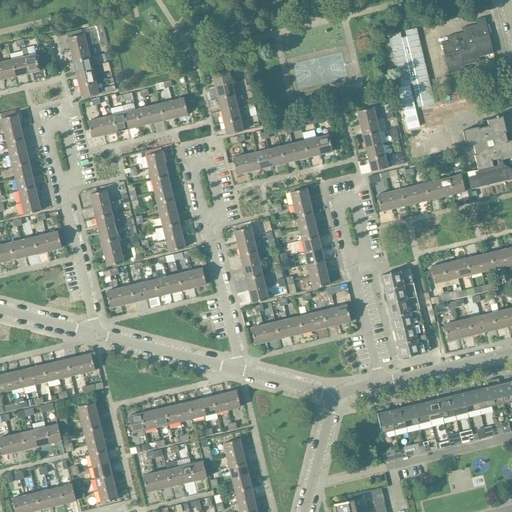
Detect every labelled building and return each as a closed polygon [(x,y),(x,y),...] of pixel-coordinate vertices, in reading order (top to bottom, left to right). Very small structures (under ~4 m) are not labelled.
[(493,53),(485,22),(484,17),(475,19),(476,24),(461,28),(462,33),(456,34),(447,36),(448,41),(441,42),(449,74),(464,70),(463,65),(478,61),(477,57),(493,53)] [(400,31),(388,34),(401,87),(412,84),(418,107),(435,103),(416,27),(404,30),(406,36),(401,37),(400,31)] [(84,34),(67,38),(70,50),(87,46),(84,34)] [(87,46),(70,50),(73,62),(90,58),(87,46)] [(35,54),(23,57),(27,74),(39,71),(35,54)] [(23,57),(11,60),(15,76),(27,74),(23,57)] [(90,58),(73,62),(76,74),(92,70),(90,58)] [(11,60),(0,62),(0,65),(3,79),(15,76),(11,60)] [(92,70),(76,74),(79,86),(95,82),(92,70)] [(228,71),(212,75),(215,87),(231,83),(228,71)] [(95,82),(79,86),(82,98),(98,94),(95,82)] [(231,83),(215,87),(218,99),(234,95),(231,83)] [(234,95),(218,99),(220,111),(237,107),(234,95)] [(183,98),(171,101),(175,118),(187,115),(183,98)] [(171,101),(160,104),(164,120),(175,118),(171,101)] [(160,104),(147,107),(151,123),(164,120),(160,104)] [(147,107),(135,110),(139,126),(151,123),(147,107)] [(237,107),(220,111),(223,123),(240,119),(237,107)] [(356,111),(359,123),(376,120),(373,107),(356,111)] [(135,110),(124,113),(128,129),(139,126),(135,110)] [(124,113),(112,115),(116,132),(128,129),(124,113)] [(17,115),(0,119),(0,132),(4,131),(20,127),(17,115)] [(112,115),(100,118),(104,135),(116,132),(112,115)] [(496,117),(486,119),(486,120),(487,120),(488,126),(479,128),(478,127),(463,131),(463,130),(462,131),(466,147),(467,146),(473,145),(475,154),(473,154),(474,155),(477,170),(467,172),(470,189),(511,178),(511,169),(503,164),(502,159),(511,156),(511,139),(507,141),(505,132),(506,132),(506,131),(502,116),(498,117),(497,115),(495,116),(496,117)] [(100,118),(87,121),(91,138),(104,135),(100,118)] [(240,119),(223,123),(226,135),(243,131),(240,119)] [(376,120),(359,123),(362,135),(379,131),(376,120)] [(20,127),(4,131),(6,143),(23,139),(20,127)] [(379,131),(362,135),(365,147),(382,143),(379,131)] [(328,135),(316,138),(320,154),(332,152),(328,135)] [(316,138),(304,141),(308,157),(320,154),(316,138)] [(23,139),(6,143),(9,155),(26,151),(23,139)] [(304,141),(292,144),(296,160),(308,157),(304,141)] [(382,143),(365,147),(368,160),(385,156),(382,143)] [(292,144),(281,146),(285,163),(296,160),(292,144)] [(281,146),(268,149),(272,166),(285,163),(281,146)] [(268,149),(256,152),(260,169),(272,166),(268,149)] [(26,151),(9,155),(12,167),(29,163),(26,151)] [(160,152),(147,155),(145,156),(148,168),(165,164),(162,152),(160,152)] [(256,152),(244,155),(248,172),(260,169),(256,152)] [(232,158),(236,175),(248,172),(244,155),(232,158)] [(385,156),(368,160),(371,172),(387,168),(385,156)] [(29,163),(12,167),(15,179),(32,175),(29,163)] [(165,164),(148,168),(151,180),(167,176),(165,164)] [(461,174),(448,177),(452,194),(465,191),(461,174)] [(32,175),(15,179),(18,191),(34,187),(32,175)] [(167,176),(151,180),(154,192),(170,188),(167,176)] [(448,177),(436,180),(440,197),(452,194),(448,177)] [(436,180),(424,183),(428,200),(440,197),(436,180)] [(424,183),(412,186),(416,203),(428,200),(424,183)] [(412,186),(401,189),(405,205),(416,203),(412,186)] [(34,187),(18,191),(21,203),(37,199),(34,187)] [(170,188),(154,192),(157,203),(173,199),(170,188)] [(306,188),(290,192),(292,204),(309,200),(306,188)] [(401,189),(388,192),(392,208),(405,205),(401,189)] [(106,190),(89,194),(92,207),(109,203),(106,190)] [(388,192),(377,194),(376,195),(380,211),(392,208),(388,192)] [(37,199),(21,203),(24,215),(40,211),(37,199)] [(173,199),(157,203),(159,215),(176,211),(173,199)] [(309,200),(292,204),(295,216),(312,212),(309,200)] [(109,203),(92,207),(95,218),(112,214),(109,203)] [(176,211),(159,215),(162,227),(179,223),(176,211)] [(312,212),(295,216),(298,228),(315,225),(312,212)] [(112,214),(95,218),(98,230),(114,226),(112,214)] [(179,223),(162,227),(165,239),(182,235),(179,223)] [(315,225),(298,228),(301,240),(318,236),(315,225)] [(114,226),(98,230),(101,242),(117,238),(114,226)] [(250,227),(234,231),(237,243),(253,239),(250,227)] [(57,231),(45,234),(49,251),(61,248),(57,231)] [(45,234),(33,237),(37,254),(49,251),(45,234)] [(182,235),(165,239),(168,252),(185,248),(182,235)] [(318,236),(301,240),(304,252),(320,248),(318,236)] [(33,237),(21,240),(25,256),(37,254),(33,237)] [(117,238),(101,242),(104,254),(120,250),(117,238)] [(253,239),(237,243),(240,255),(256,251),(253,239)] [(21,240),(10,243),(14,259),(25,256),(21,240)] [(10,243),(0,245),(0,254),(2,262),(14,259),(10,243)] [(511,247),(502,250),(505,266),(511,264),(511,247)] [(320,248),(304,252),(307,264),(323,260),(320,248)] [(120,250),(104,254),(107,266),(123,263),(120,250)] [(502,250),(490,253),(494,269),(505,266),(502,250)] [(256,251),(240,255),(242,267),(259,263),(256,251)] [(490,253),(477,255),(481,272),(494,269),(490,253)] [(477,255),(466,258),(470,275),(481,272),(477,255)] [(466,258),(454,261),(458,278),(470,275),(466,258)] [(323,260),(307,264),(310,276),(326,272),(323,260)] [(454,261),(442,264),(446,280),(458,278),(454,261)] [(259,263),(242,267),(245,278),(262,274),(259,263)] [(434,283),(446,280),(442,264),(430,267),(434,283)] [(202,268),(190,271),(194,288),(206,285),(202,268)] [(410,269),(380,276),(384,290),(413,282),(410,269)] [(190,271),(178,274),(182,290),(194,288),(190,271)] [(326,272),(310,276),(313,288),(329,284),(326,272)] [(178,274),(166,277),(170,293),(182,290),(178,274)] [(262,274),(245,278),(248,290),(265,286),(262,274)] [(166,277),(154,280),(158,296),(170,293),(166,277)] [(154,280),(142,283),(146,299),(158,296),(154,280)] [(413,282),(384,290),(387,303),(416,296),(413,282)] [(142,283),(130,286),(134,302),(146,299),(142,283)] [(130,286),(118,288),(122,305),(134,302),(130,286)] [(265,286),(248,290),(251,303),(268,299),(265,286)] [(118,288),(106,291),(110,308),(122,305),(118,288)] [(458,298),(457,292),(457,291),(449,293),(450,300),(458,298)] [(435,322),(427,292),(423,293),(430,324),(435,322)] [(450,300),(449,293),(441,295),(441,296),(442,302),(450,300)] [(416,296),(387,303),(390,317),(419,310),(416,296)] [(346,305),(334,308),(338,324),(350,321),(346,305)] [(511,307),(503,310),(507,326),(511,324),(511,307)] [(334,308),(323,311),(327,327),(338,324),(334,308)] [(419,310),(390,317),(394,331),(423,324),(419,310)] [(503,310),(492,313),(496,329),(507,326),(503,310)] [(323,311),(311,313),(315,330),(327,327),(323,311)] [(311,313),(299,316),(303,333),(315,330),(311,313)] [(492,313),(480,315),(484,332),(496,329),(492,313)] [(480,315),(468,318),(472,335),(484,332),(480,315)] [(299,316),(287,319),(291,336),(303,333),(299,316)] [(468,318),(456,321),(460,338),(472,335),(468,318)] [(287,319),(275,322),(279,339),(291,336),(287,319)] [(447,341),(460,338),(456,321),(443,324),(447,341)] [(275,322),(263,325),(267,341),(279,339),(275,322)] [(423,324),(394,331),(397,344),(426,337),(423,324)] [(263,325),(250,328),(254,344),(267,341),(263,325)] [(426,337),(397,344),(400,358),(429,351),(426,337)] [(91,353),(79,356),(82,373),(95,370),(91,353)] [(79,356),(66,359),(70,376),(82,373),(79,356)] [(66,359),(55,362),(59,379),(70,376),(66,359)] [(55,362),(43,365),(47,381),(59,379),(55,362)] [(43,365),(31,368),(35,384),(47,381),(43,365)] [(31,368),(19,371),(23,387),(24,393),(36,390),(35,384),(31,368)] [(19,371),(7,373),(11,390),(23,387),(19,371)] [(7,373),(0,375),(0,392),(11,390),(7,373)] [(511,401),(511,383),(511,382),(511,381),(499,384),(503,403),(511,401)] [(503,403),(499,384),(486,387),(491,406),(503,403)] [(491,406),(486,387),(474,390),(479,409),(491,406)] [(236,390),(224,393),(228,410),(240,407),(236,390)] [(479,409),(474,390),(462,393),(467,412),(479,409)] [(224,393),(212,396),(216,413),(228,410),(224,393)] [(467,412),(462,393),(450,396),(455,415),(467,412)] [(212,396),(200,399),(204,416),(216,413),(212,396)] [(455,415),(450,396),(438,399),(442,418),(455,415)] [(200,399),(188,402),(192,418),(204,416),(200,399)] [(442,418),(438,399),(425,402),(430,421),(442,418)] [(188,402),(176,405),(180,421),(192,418),(188,402)] [(430,421),(425,402),(413,404),(418,424),(430,421)] [(52,403),(40,406),(42,412),(54,409),(52,403)] [(94,403),(78,407),(81,419),(97,415),(94,403)] [(4,406),(6,412),(16,409),(14,404),(4,406)] [(418,424),(413,404),(401,407),(406,427),(418,424)] [(176,405),(164,408),(168,424),(180,421),(176,405)] [(406,427),(401,407),(389,410),(394,430),(406,427)] [(164,408),(152,411),(156,427),(168,424),(164,408)] [(394,430),(389,410),(376,413),(381,433),(394,430)] [(152,411),(140,413),(144,430),(156,427),(152,411)] [(140,413),(128,416),(132,433),(144,430),(140,413)] [(97,415),(81,419),(84,431),(100,427),(97,415)] [(57,424),(45,427),(49,443),(61,440),(57,424)] [(493,436),(492,430),(491,426),(483,428),(486,437),(493,436)] [(45,427),(33,430),(37,446),(49,443),(45,427)] [(100,427),(84,431),(86,443),(103,439),(100,427)] [(33,430),(21,433),(25,449),(37,446),(33,430)] [(21,433),(9,436),(13,452),(25,449),(21,433)] [(9,436),(0,437),(0,451),(1,455),(13,452),(9,436)] [(103,439),(86,443),(89,454),(106,450),(103,439)] [(239,439),(223,443),(226,455),(242,451),(239,439)] [(420,453),(418,448),(418,444),(410,446),(412,455),(420,453)] [(208,446),(207,447),(202,448),(205,460),(211,459),(208,446)] [(412,455),(410,446),(403,448),(404,451),(405,457),(412,455)] [(106,450),(89,454),(92,466),(109,463),(106,450)] [(396,459),(394,453),(393,450),(386,452),(387,453),(382,454),(384,462),(396,459)] [(242,451),(226,455),(229,467),(245,463),(242,451)] [(203,461),(190,464),(194,480),(207,478),(203,461)] [(109,463),(92,466),(95,478),(111,474),(109,463)] [(245,463),(229,467),(232,480),(248,476),(245,463)] [(190,464),(178,467),(182,483),(194,480),(190,464)] [(178,467),(166,470),(170,486),(182,483),(178,467)] [(166,470),(154,473),(158,489),(170,486),(166,470)] [(154,473),(142,475),(146,492),(158,489),(154,473)] [(111,474),(95,478),(98,490),(114,486),(111,474)] [(248,476),(232,480),(234,491),(251,487),(248,476)] [(72,484),(59,487),(63,503),(76,501),(72,484)] [(114,486),(98,490),(101,503),(117,499),(114,486)] [(59,487),(47,490),(51,506),(63,503),(59,487)] [(251,487),(234,491),(237,503),(254,499),(251,487)] [(47,490),(35,493),(39,509),(51,506),(47,490)] [(35,493),(24,496),(27,511),(39,509),(35,493)] [(27,511),(24,496),(11,498),(14,511),(27,511)] [(254,499),(237,503),(239,511),(251,511),(257,511),(254,499)] [(356,511),(353,500),(334,505),(335,511),(356,511)]
